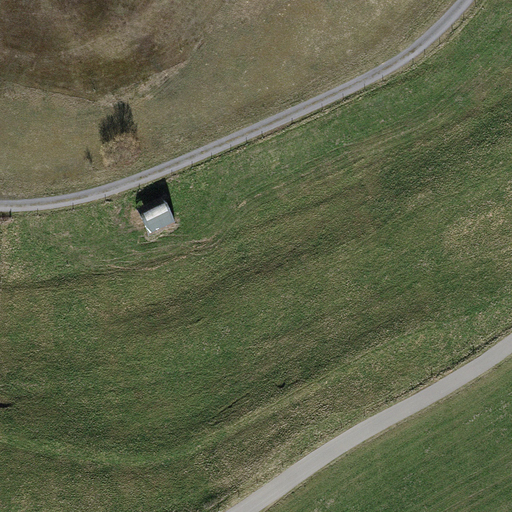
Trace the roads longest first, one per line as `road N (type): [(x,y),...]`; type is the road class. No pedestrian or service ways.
road 1 (track): [(467,0),(396,70),(99,202),(0,213)]
road 2 (track): [(511,342),(241,511)]
